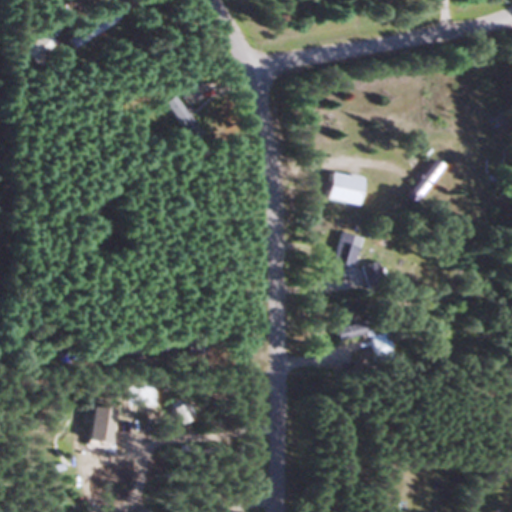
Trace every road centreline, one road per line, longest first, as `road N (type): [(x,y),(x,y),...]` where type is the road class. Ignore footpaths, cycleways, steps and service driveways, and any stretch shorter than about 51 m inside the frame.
road 1 (residential): [(201,0),(249,95),(266,176),(271,511)]
road 2 (residential): [(511,14),(457,32),(240,71)]
